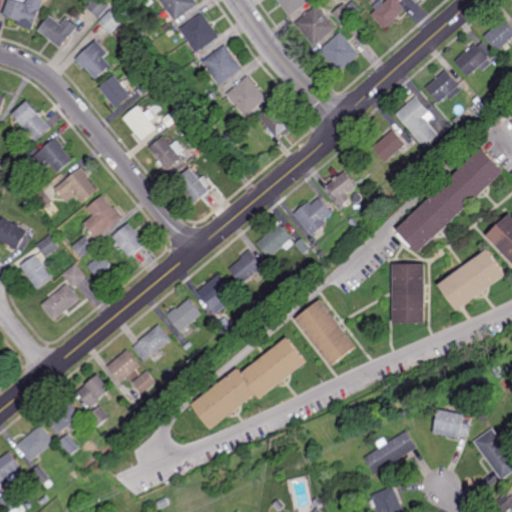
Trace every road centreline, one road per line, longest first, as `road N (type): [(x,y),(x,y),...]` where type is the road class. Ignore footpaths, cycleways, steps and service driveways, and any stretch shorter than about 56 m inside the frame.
road 1 (residential): [(474,0),(318,149),(0,412)]
road 2 (residential): [(0,54),(36,67),(68,96),(195,252)]
road 3 (residential): [(237,0),(343,123)]
